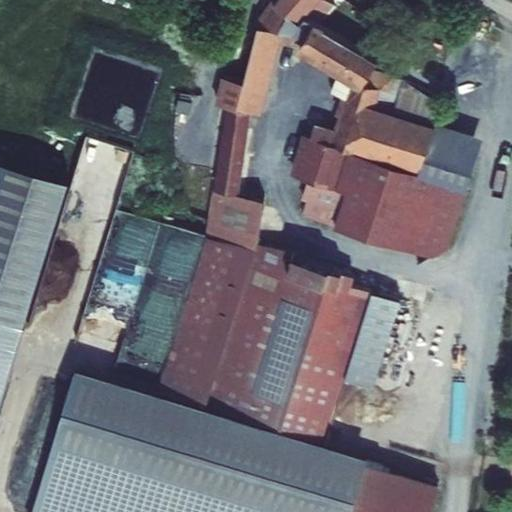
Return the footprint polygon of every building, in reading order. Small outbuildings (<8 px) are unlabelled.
[(268,0),(294,19),(292,22),(302,30),(293,41),(337,74),(329,102),(338,104),(326,144),(351,151),(329,222),(398,243),(420,172),(415,169),(429,115),(382,99),(388,74),(367,69),(368,59),(321,24),(333,8),(323,0),(268,0)] [(382,99),(429,115),(433,101),(388,74),(382,99)] [(36,511),(430,511),(440,480),(365,457),(366,452),(326,439),(374,282),(254,245),(264,193),(236,187),(249,110),(226,104),(209,237),(162,384),(125,373),(83,360),(36,511)] [(420,172),(463,185),(478,135),(429,115),(415,169),(420,172)] [(67,193),(115,208),(134,147),(87,132),(67,193)] [(302,214),(329,222),(351,151),(326,144),(302,137),(294,171),(307,175),(301,197),(307,199),(302,214)] [(0,410),(73,172),(6,151),(0,170),(0,410)] [(463,185),(420,172),(398,243),(429,253),(446,244),(463,185)] [(196,230),(115,207),(80,332),(122,344),(130,317),(168,328),(196,230)]
